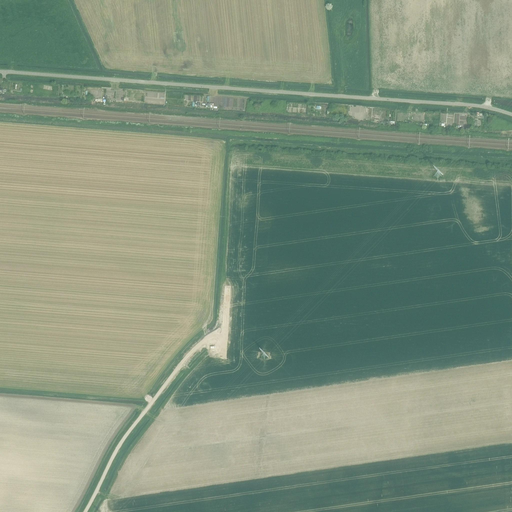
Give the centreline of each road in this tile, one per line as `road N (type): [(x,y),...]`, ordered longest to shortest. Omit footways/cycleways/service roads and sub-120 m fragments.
road 1 (unclassified): [(511,115),(481,106),(0,72)]
road 2 (unclassified): [(84,511),(120,441),(219,323)]
